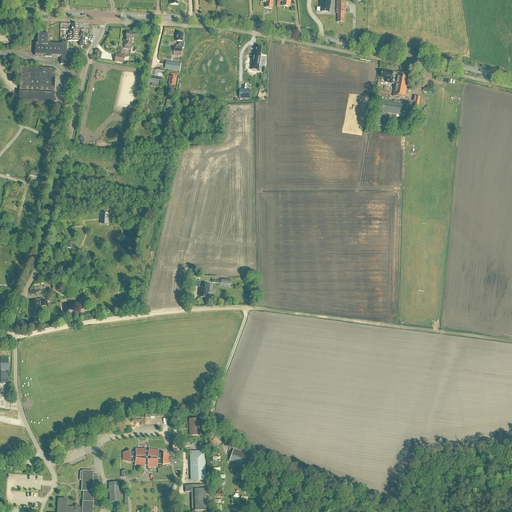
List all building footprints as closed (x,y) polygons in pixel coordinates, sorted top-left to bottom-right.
[(265,8),(272,9),(273,1),(270,1),(270,0),(263,0),(263,2),(266,2),(265,8)] [(329,0),(322,0),(320,0),(320,12),(328,12),(328,5),(329,5),(329,0)] [(337,23),(344,23),(344,14),(345,14),(345,1),(336,1),(336,13),(337,13),(337,23)] [(79,25),(72,25),(72,30),(68,30),(68,41),(79,41),(79,39),(80,39),(80,47),(84,47),(84,34),(79,34),(79,25)] [(131,50),(134,34),(127,33),(125,42),(124,42),(123,49),(131,50)] [(175,47),(174,52),(174,56),(181,57),(182,48),(183,49),(184,43),(182,43),(183,35),(177,34),(176,42),(178,42),(178,46),(176,46),(176,47),(175,47)] [(37,35),(36,57),(61,58),(60,62),(59,62),(59,63),(60,63),(60,65),(65,65),(65,68),(75,68),(75,61),(68,61),(68,58),(77,58),(78,51),(68,50),(68,44),(50,43),(50,35),(37,35)] [(253,57),(251,66),(259,67),(261,55),(260,55),(261,48),(256,47),(255,55),(253,54),(253,55),(253,57)] [(116,55),(114,62),(122,64),(124,56),(116,55)] [(56,69),(21,68),(19,104),(54,105),(56,69)] [(397,73),(393,72),(388,71),(388,72),(382,71),(381,78),(386,79),(385,82),(395,84),(393,96),(404,98),(409,75),(397,73)] [(175,87),(176,82),(177,78),(176,78),(176,75),(171,74),(170,77),(168,86),(169,86),(168,90),(169,91),(172,91),(173,90),(174,86),(175,87)] [(150,76),(149,83),(152,84),(151,87),(158,88),(160,78),(150,76)] [(406,119),(409,104),(398,102),(398,103),(388,102),(389,92),(390,93),(391,88),(384,87),(384,90),(381,90),(374,126),(384,128),(387,114),(401,116),(400,118),(406,119)] [(239,98),(250,99),(250,91),(239,90),(239,98)] [(157,110),(164,111),(165,102),(158,101),(157,110)] [(11,191),(2,188),(0,195),(10,198),(11,191)] [(108,225),(108,216),(100,216),(100,224),(108,225)] [(86,255),(84,261),(90,263),(92,257),(86,255)] [(210,285),(199,284),(199,288),(198,293),(200,293),(199,298),(208,299),(208,295),(207,295),(208,294),(209,294),(210,285)] [(46,301),(28,303),(31,323),(38,322),(37,316),(42,315),(41,307),(47,306),(46,301)] [(9,359),(1,359),(1,371),(9,371),(9,359)] [(9,372),(1,372),(1,383),(9,383),(9,372)] [(189,419),(190,428),(192,428),(192,430),(191,430),(191,435),(199,435),(199,419),(189,419)] [(148,468),(157,467),(157,468),(158,468),(158,465),(163,464),(163,465),(162,465),(163,466),(171,464),(170,464),(170,459),(170,456),(171,457),(171,456),(163,453),(163,454),(163,455),(158,454),(159,451),(158,451),(149,450),(149,449),(148,454),(146,454),(146,449),(145,449),(136,450),(136,449),(136,452),(131,453),(131,452),(131,451),(123,453),(123,461),(122,461),(130,464),(130,463),(130,462),(135,463),(135,466),(135,467),(135,466),(144,467),(144,468),(145,466),(146,466),(148,466),(148,468)] [(233,450),(229,461),(235,464),(252,470),(256,458),(233,450)] [(206,481),(205,451),(189,451),(190,481),(206,481)] [(82,471),(82,472),(80,472),(80,481),(82,481),(81,491),(83,491),(82,508),(77,508),(68,507),(68,501),(66,501),(66,499),(58,499),(57,511),(92,511),(94,492),(92,492),(92,483),(98,484),(98,476),(93,476),(93,472),(82,471)] [(119,508),(118,483),(111,483),(112,504),(109,504),(110,509),(119,508)] [(213,507),(212,493),(206,493),(206,489),(202,489),(202,485),(185,486),(185,492),(191,492),(192,511),(195,511),(206,511),(206,507),(213,507)] [(223,489),(214,489),(215,497),(223,497),(223,489)]
